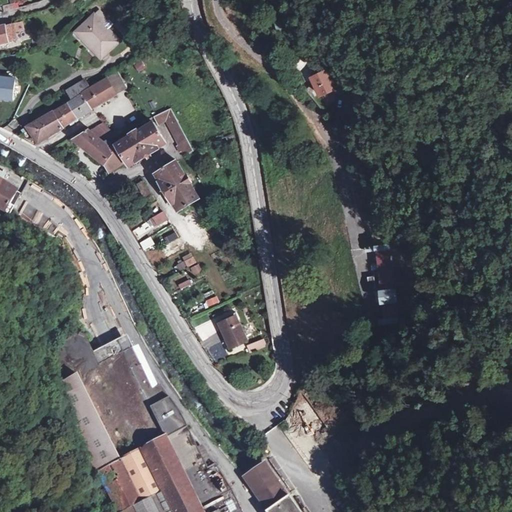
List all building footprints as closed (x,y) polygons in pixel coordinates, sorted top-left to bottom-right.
[(4,13),(14,10),(13,5),(3,7),(4,13)] [(121,45),(97,18),(78,36),(102,62),(121,45)] [(0,28),(0,44),(18,40),(16,33),(25,31),(23,23),(0,28)] [(314,76),(322,92),(335,86),(326,69),(314,76)] [(0,78),(0,99),(14,100),(16,80),(0,78)] [(85,94),(94,110),(116,96),(108,81),(90,91),(85,94)] [(73,101),(78,98),(85,94),(90,91),(85,83),(68,92),(73,101)] [(92,111),(94,110),(85,94),(78,98),(88,117),(94,113),(92,111)] [(69,103),(78,119),(85,115),(86,118),(88,117),(78,98),(73,101),(69,103)] [(79,122),(78,119),(69,103),(54,112),(63,128),(71,124),(73,126),(79,122)] [(163,113),(167,120),(186,157),(192,153),(170,110),(163,113)] [(63,128),(54,112),(22,131),(24,134),(29,131),(38,144),(63,128)] [(167,120),(163,113),(154,118),(157,125),(167,120)] [(136,164),(159,150),(157,147),(165,142),(154,124),(138,133),(137,131),(130,135),(131,137),(115,146),(125,163),(127,166),(134,161),(136,164)] [(103,142),(106,141),(111,139),(116,136),(104,125),(92,133),(103,142)] [(125,163),(115,146),(111,148),(106,141),(103,142),(92,133),(90,131),(87,132),(84,129),(75,135),(77,138),(74,140),(103,165),(109,174),(125,163)] [(134,161),(127,166),(129,169),(136,164),(134,161)] [(176,205),(180,212),(199,201),(190,185),(192,184),(188,177),(185,178),(177,164),(158,174),(163,182),(160,184),(173,207),(176,205)] [(143,180),(138,184),(145,195),(150,191),(143,180)] [(18,192),(0,182),(0,209),(5,212),(18,192)] [(163,210),(149,218),(155,227),(169,219),(163,210)] [(58,222),(52,229),(59,234),(64,226),(58,222)] [(177,232),(160,237),(166,254),(182,249),(177,232)] [(145,250),(156,244),(151,236),(140,242),(145,250)] [(375,323),(386,322),(404,320),(393,243),(365,246),(366,250),(374,249),(384,318),(375,319),(375,323)] [(209,306),(220,302),(217,296),(207,300),(209,306)] [(235,312),(225,316),(226,319),(219,322),(229,346),(246,339),(235,312)] [(386,322),(375,323),(375,325),(376,333),(387,332),(386,322)] [(40,355),(104,471),(102,453),(66,382),(64,374),(64,368),(65,363),(68,357),(71,351),(77,345),(85,339),(83,333),(40,355)] [(98,367),(93,355),(85,339),(77,345),(71,351),(68,357),(65,363),(64,368),(64,374),(66,382),(102,453),(104,471),(129,511),(242,511),(236,500),(217,469),(208,474),(179,414),(167,401),(159,388),(151,389),(132,351),(98,367)] [(247,344),(250,352),(267,347),(265,339),(247,344)] [(98,367),(132,351),(126,340),(93,355),(98,367)] [(303,395),(291,416),(301,433),(328,468),(357,446),(341,424),(328,434),(303,395)] [(308,511),(305,508),(304,509),(299,511),(297,511),(262,463),(242,477),(267,510),(265,511),(308,511)] [(360,511),(353,502),(340,511),(360,511)]
